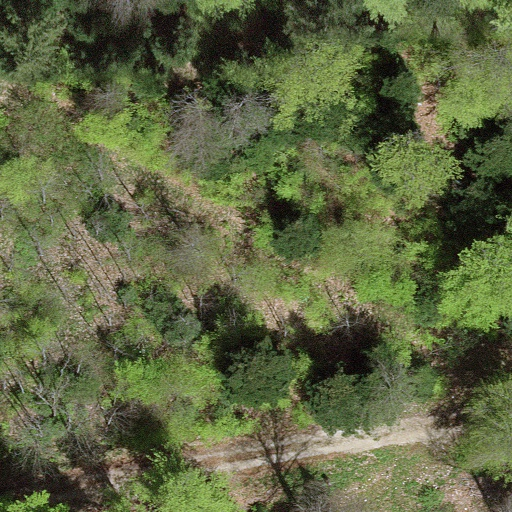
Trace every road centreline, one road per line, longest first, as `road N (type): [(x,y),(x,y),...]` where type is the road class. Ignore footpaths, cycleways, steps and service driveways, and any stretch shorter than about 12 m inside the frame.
road 1 (track): [(511,370),(357,306),(175,197),(0,64)]
road 2 (track): [(511,420),(0,498)]
road 3 (track): [(333,511),(473,427)]
